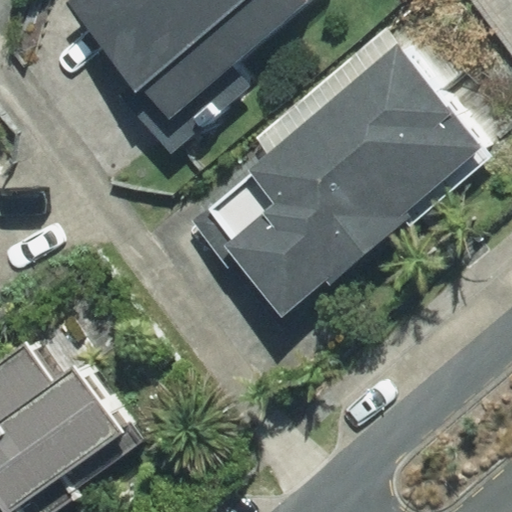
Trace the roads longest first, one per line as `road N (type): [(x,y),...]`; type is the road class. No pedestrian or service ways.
road 1 (unknown): [(331,492),(256,412),(0,76)]
road 2 (residential): [(308,511),(511,340)]
